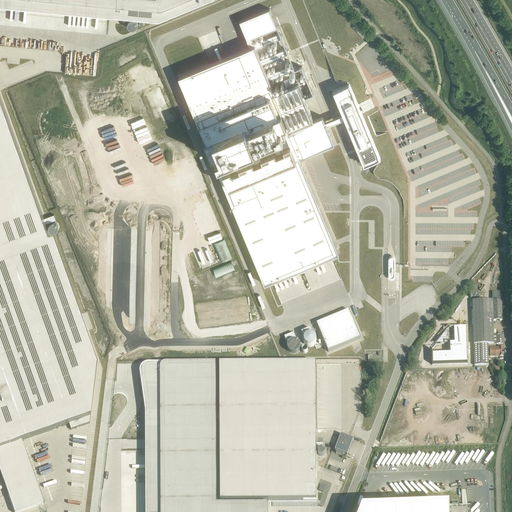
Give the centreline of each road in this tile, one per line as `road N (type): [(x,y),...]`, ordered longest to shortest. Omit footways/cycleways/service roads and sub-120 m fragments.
road 1 (unclassified): [(344,511),(409,340),(474,268),(497,222),(505,225),(510,405),(498,463)]
road 2 (unknown): [(487,511),(488,477),(480,469),(357,478)]
road 3 (unknown): [(221,511),(205,469),(203,381)]
